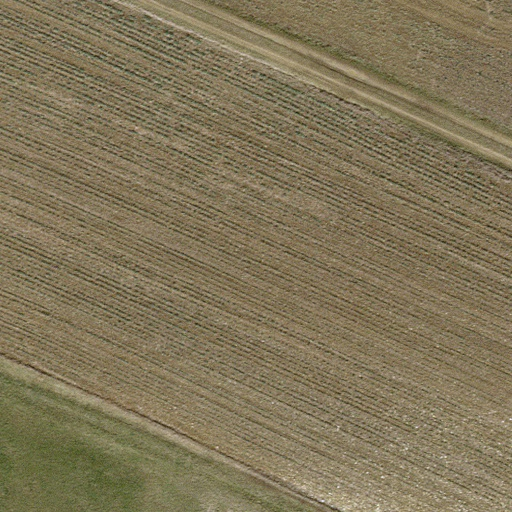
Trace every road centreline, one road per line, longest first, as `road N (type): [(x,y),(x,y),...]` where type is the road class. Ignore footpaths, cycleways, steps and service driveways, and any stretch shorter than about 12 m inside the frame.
road 1 (track): [(162,0),(511,143)]
road 2 (track): [(0,392),(283,511)]
